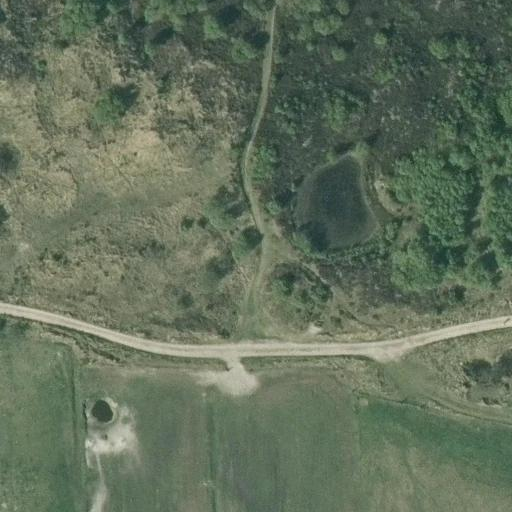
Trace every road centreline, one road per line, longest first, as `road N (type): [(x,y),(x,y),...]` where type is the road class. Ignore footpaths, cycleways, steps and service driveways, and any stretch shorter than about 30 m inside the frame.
road 1 (track): [(267,0),(264,94),(243,162),(264,246),(250,349)]
road 2 (track): [(250,349),(364,347),(511,319)]
road 3 (track): [(0,305),(147,344),(250,349)]
